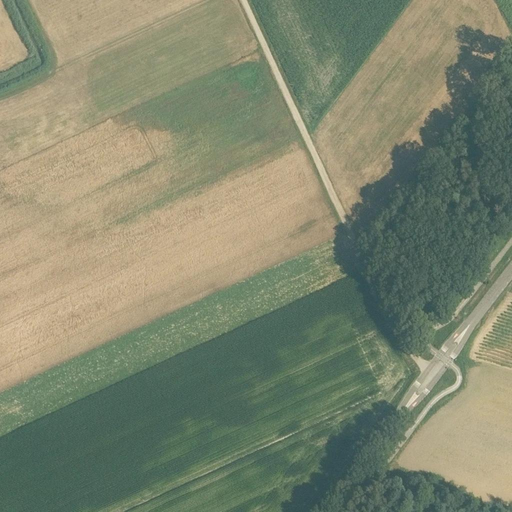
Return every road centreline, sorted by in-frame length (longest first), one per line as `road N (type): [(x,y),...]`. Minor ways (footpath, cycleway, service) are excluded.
road 1 (track): [(243,0),(382,308),(430,375)]
road 2 (tertiary): [(321,511),(511,267)]
road 3 (track): [(25,0),(54,70),(0,100)]
